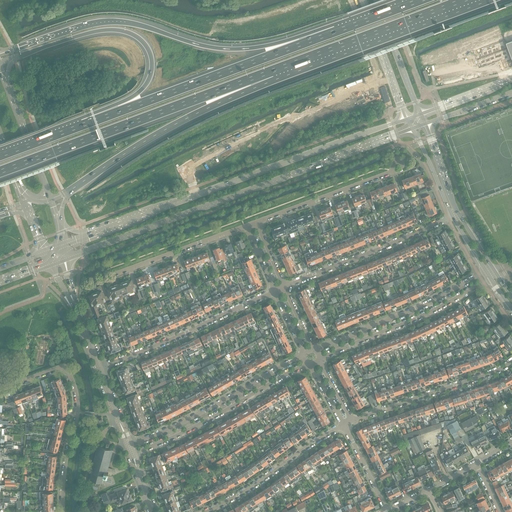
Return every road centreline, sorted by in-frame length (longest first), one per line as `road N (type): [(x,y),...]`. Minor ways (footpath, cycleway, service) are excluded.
road 1 (secondary): [(67,258),(412,128)]
road 2 (motorway): [(336,31),(220,49),(108,21),(0,54)]
road 3 (secondary): [(407,119),(93,233)]
road 4 (motorway): [(0,172),(271,71)]
road 5 (motorway): [(336,31),(82,125)]
road 6 (motorway): [(14,57),(94,31),(137,37),(152,63),(146,84),(82,125)]
road 7 (motorway): [(73,188),(271,71)]
road 8 (residential): [(0,388),(63,365),(70,372),(78,411),(63,511)]
road 9 (motorway): [(271,71),(463,0)]
road 10 (residential): [(132,454),(309,364)]
road 11 (residential): [(304,355),(129,445)]
road 12 (residential): [(98,367),(275,291)]
road 13 (residential): [(486,271),(315,350)]
road 14 (residential): [(320,359),(490,278)]
road 15 (residential): [(453,217),(283,287)]
road 16 (residential): [(511,361),(352,420)]
road 17 (residential): [(206,511),(343,424)]
road 18 (residential): [(103,279),(247,225)]
road 19 (residential): [(257,222),(394,172)]
road 20 (tertiary): [(362,0),(407,119)]
road 21 (tertiary): [(421,114),(376,0)]
